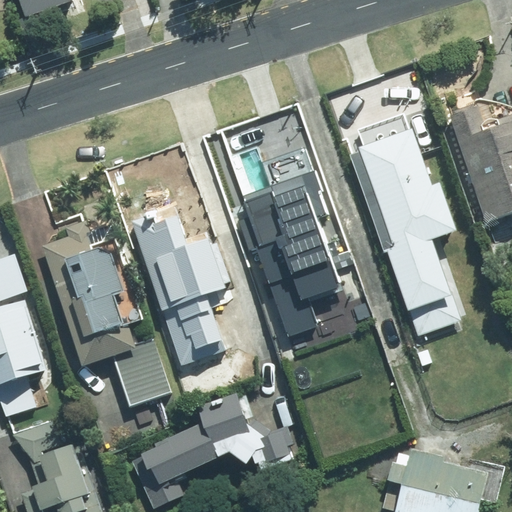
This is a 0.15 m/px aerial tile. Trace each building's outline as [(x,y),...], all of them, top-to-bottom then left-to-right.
[(23,0),(31,21),(77,4),(75,0),(23,0)] [(488,105),(455,116),(490,219),(511,211),(511,113),(493,119),(488,105)] [(360,151),(424,333),(467,318),(439,238),(466,229),(449,180),(442,183),(420,121),(366,140),(369,148),(360,151)] [(356,282),(312,146),(269,160),(277,184),(241,196),(299,372),(337,360),(315,295),(356,282)] [(182,204),(138,219),(188,364),(233,349),(212,288),(236,280),(220,231),(194,240),(182,204)] [(97,226),(48,244),(90,362),(118,352),(136,403),(173,389),(155,339),(140,344),(132,323),(148,317),(120,237),(103,242),(97,226)] [(20,253),(0,259),(0,300),(32,289),(20,253)] [(28,298),(0,307),(0,393),(8,417),(42,405),(32,375),(52,368),(28,298)] [(205,417),(128,451),(154,511),(158,511),(196,495),(188,476),(235,455),(269,479),(315,463),(298,415),(279,422),(263,410),(248,380),(199,402),(205,417)] [(45,485),(27,491),(34,511),(108,511),(84,441),(70,445),(61,419),(19,434),(23,446),(30,443),(45,485)] [(483,511),(493,471),(416,453),(402,511),(483,511)]
